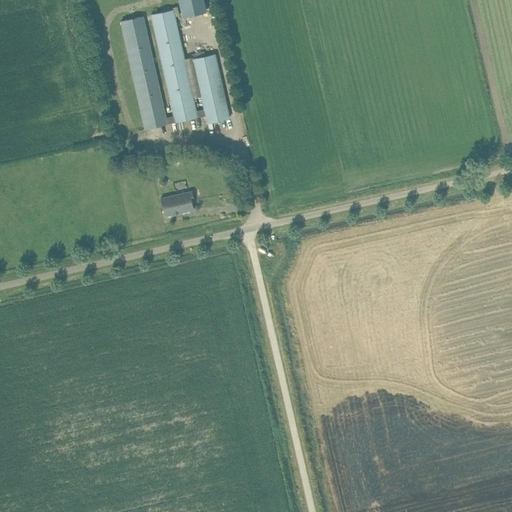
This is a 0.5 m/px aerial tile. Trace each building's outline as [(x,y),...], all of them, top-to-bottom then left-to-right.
[(202,0),(179,0),(183,16),(205,11),(202,0)] [(196,111),(175,16),(180,15),(178,6),(173,7),(173,9),(170,10),(169,5),(162,7),(163,12),(158,13),(157,8),(154,9),(155,13),(151,14),(174,116),(175,122),(205,115),(204,109),(196,111)] [(166,117),(143,16),(121,21),(145,128),(175,122),(174,116),(166,117)] [(215,54),(206,56),(204,50),(191,53),(204,109),(205,115),(207,123),(229,118),(215,54)] [(178,213),(193,209),(191,201),(194,200),(192,191),(160,198),(164,216),(173,214),(173,213),(178,212),(178,213)]
